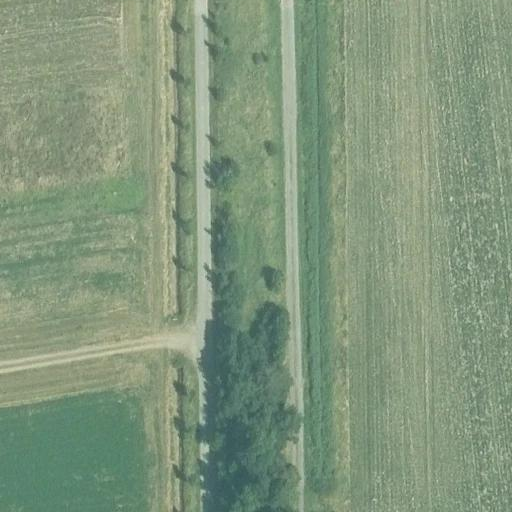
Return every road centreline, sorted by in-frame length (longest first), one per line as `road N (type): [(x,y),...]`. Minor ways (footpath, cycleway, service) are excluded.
road 1 (unclassified): [(208,511),(200,0)]
road 2 (track): [(302,511),(295,0)]
road 3 (track): [(0,370),(205,336)]
